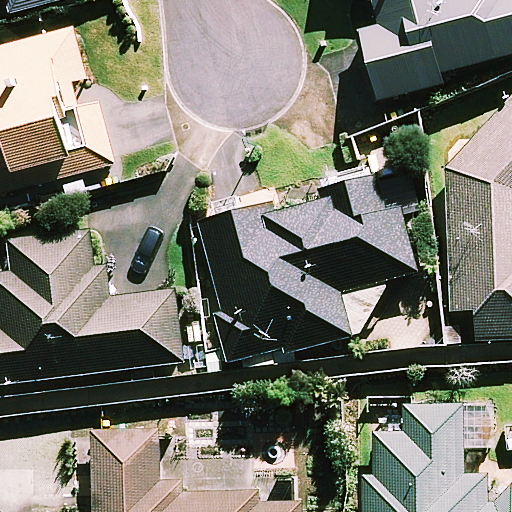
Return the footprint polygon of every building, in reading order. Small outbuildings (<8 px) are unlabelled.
[(10,0),(14,15),(68,0),(10,0)] [(511,0),(375,0),(382,27),(363,32),(380,99),(444,82),(442,73),(511,55),(511,0)] [(0,50),(0,196),(22,190),(17,174),(76,158),(80,175),(119,164),(81,28),(0,50)] [(511,96),(449,157),(453,310),(480,310),(480,341),(511,340),(511,96)] [(422,206),(416,175),(207,220),(238,363),(363,336),(394,279),(420,273),(406,209),(422,206)] [(113,262),(103,263),(98,230),(15,240),(19,271),(0,273),(0,312),(2,326),(0,326),(0,385),(190,362),(181,292),(118,300),(113,262)] [(368,511),(511,511),(511,492),(491,493),(491,475),(468,476),(467,406),(409,406),(409,414),(375,414),(376,479),(368,479),(368,511)] [(189,474),(165,475),(164,431),(98,433),(100,511),(54,511),(304,511),(304,503),(262,504),(262,491),(190,493),(189,474)]
